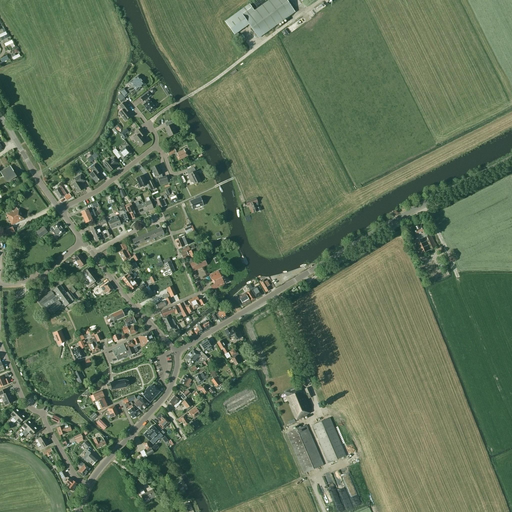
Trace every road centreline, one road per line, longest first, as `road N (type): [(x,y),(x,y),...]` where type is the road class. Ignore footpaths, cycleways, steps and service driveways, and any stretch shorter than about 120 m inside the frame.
road 1 (tertiary): [(175,352),(511,157)]
road 2 (residential): [(87,486),(41,413),(25,403),(0,342)]
road 3 (residential): [(153,327),(102,351),(110,373),(103,386),(134,430)]
road 4 (track): [(320,408),(308,421),(327,469),(309,477),(324,511)]
